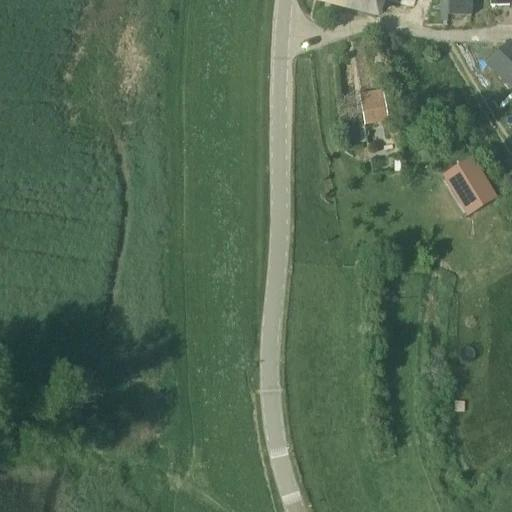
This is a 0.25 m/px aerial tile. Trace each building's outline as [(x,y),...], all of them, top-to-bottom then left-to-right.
[(320,0),(320,2),(353,10),(355,0),(320,0)] [(355,0),(353,10),(381,18),(385,0),(355,0)] [(472,17),(472,0),(448,0),(448,17),(472,17)] [(511,90),(511,45),(510,43),(488,66),(511,90)] [(362,128),(387,124),(382,93),(358,96),(362,128)] [(471,160),(441,179),(466,220),(497,202),(471,160)]
